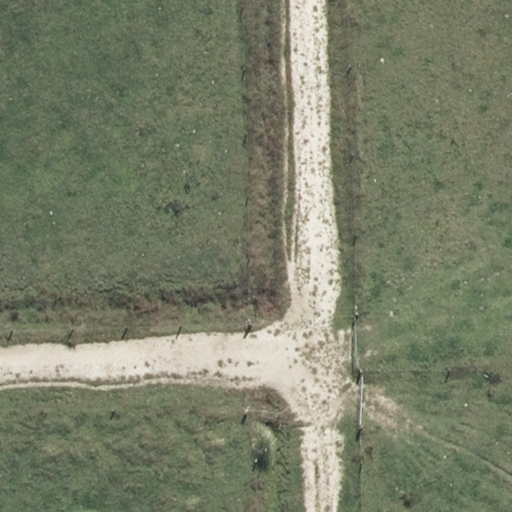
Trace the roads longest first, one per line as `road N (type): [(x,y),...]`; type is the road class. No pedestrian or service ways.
road 1 (track): [(354,511),(335,0)]
road 2 (track): [(0,348),(348,340)]
